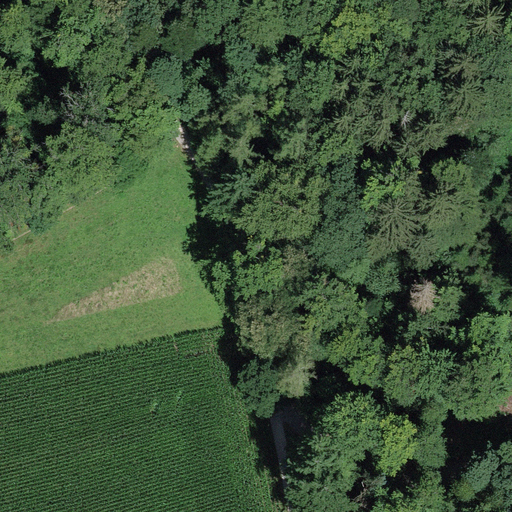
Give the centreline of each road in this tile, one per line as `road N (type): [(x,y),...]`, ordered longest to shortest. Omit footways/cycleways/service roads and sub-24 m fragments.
road 1 (track): [(82,0),(185,136),(248,301),(295,511)]
road 2 (track): [(511,444),(340,511)]
